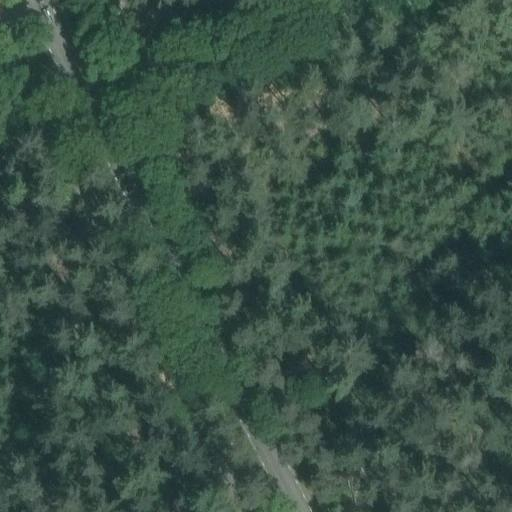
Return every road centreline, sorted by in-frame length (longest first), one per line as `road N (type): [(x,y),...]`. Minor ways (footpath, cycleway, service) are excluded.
road 1 (tertiary): [(293,511),(30,0)]
road 2 (track): [(86,109),(332,0)]
